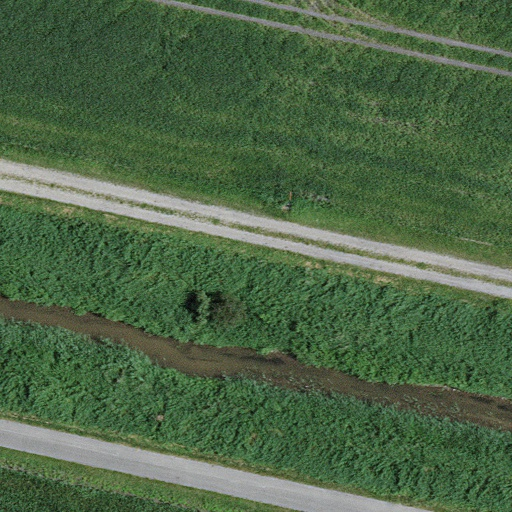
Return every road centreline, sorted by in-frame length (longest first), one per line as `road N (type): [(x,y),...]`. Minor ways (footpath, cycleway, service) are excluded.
road 1 (track): [(511,288),(0,178)]
road 2 (track): [(403,511),(0,425)]
